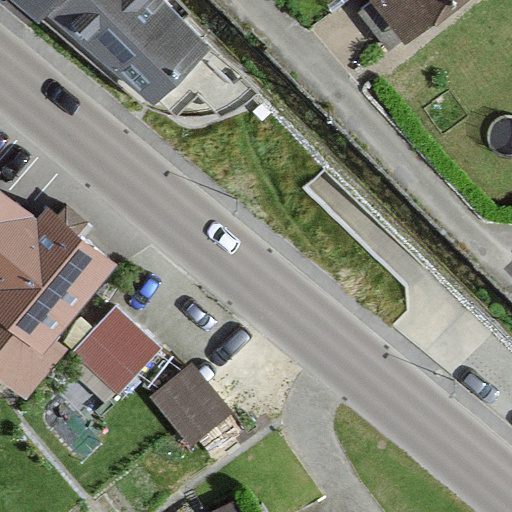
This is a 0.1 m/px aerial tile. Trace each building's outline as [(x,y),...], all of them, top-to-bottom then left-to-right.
[(27,0),(48,17),(64,0),(27,0)] [(163,94),(216,35),(177,0),(64,0),(48,17),(123,74),(163,94)] [(372,0),(406,43),(458,0),(372,0)] [(0,223),(29,189),(0,165),(0,223)] [(0,381),(24,403),(70,351),(56,338),(119,258),(44,200),(0,257),(0,381)] [(115,399),(157,349),(112,311),(70,361),(115,399)] [(154,381),(196,433),(238,399),(195,347),(154,381)]
